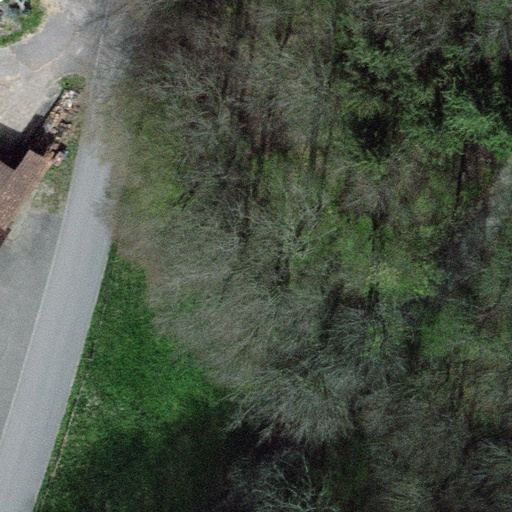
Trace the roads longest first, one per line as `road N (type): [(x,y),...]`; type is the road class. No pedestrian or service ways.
road 1 (unclassified): [(138,0),(84,265),(9,511)]
road 2 (track): [(220,511),(316,419),(511,180)]
road 3 (track): [(0,60),(40,55),(136,10)]
